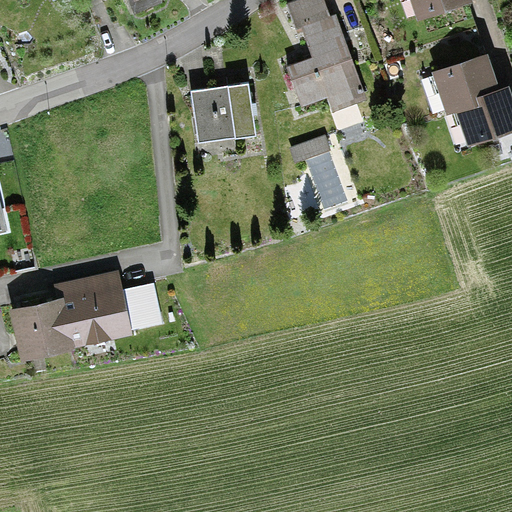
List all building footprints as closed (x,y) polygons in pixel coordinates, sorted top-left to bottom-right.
[(129,0),(135,12),(160,1),(159,0),(129,0)] [(329,16),(322,0),(297,0),(287,4),(295,25),(300,23),(313,57),(287,66),(301,105),(351,87),(342,61),(351,58),(336,14),(329,16)] [(416,0),(421,14),(462,0),(416,0)] [(501,90),(496,92),(484,56),(462,64),(437,72),(449,107),(459,104),(471,140),(491,133),(492,136),(499,134),(498,131),(511,126),(511,107),(505,88),(501,90)] [(234,129),(235,137),(256,134),(253,113),(257,113),(255,101),(252,102),(249,81),(228,84),(229,89),(218,91),(217,86),(191,89),(196,128),(215,124),(217,132),(234,129)] [(295,160),(329,149),(324,136),(291,147),(295,160)] [(55,284),(59,301),(38,305),(16,310),(20,329),(14,330),(20,358),(26,357),(25,352),(68,342),(128,329),(119,289),(121,289),(117,271),(85,278),(55,284)]
